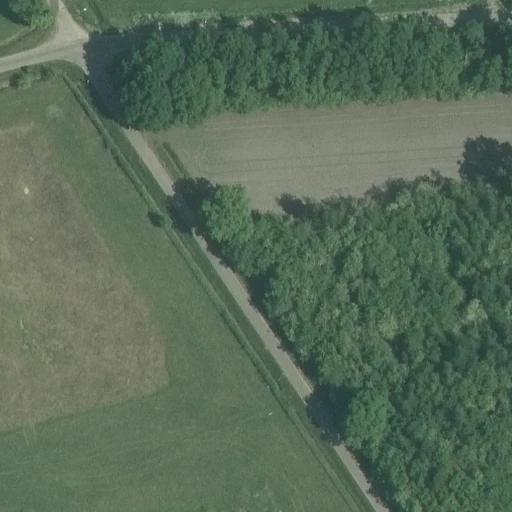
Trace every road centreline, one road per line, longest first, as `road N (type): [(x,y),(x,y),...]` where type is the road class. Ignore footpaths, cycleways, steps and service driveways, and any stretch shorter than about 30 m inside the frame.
road 1 (residential): [(384,511),(78,47)]
road 2 (unclassified): [(78,47),(511,17)]
